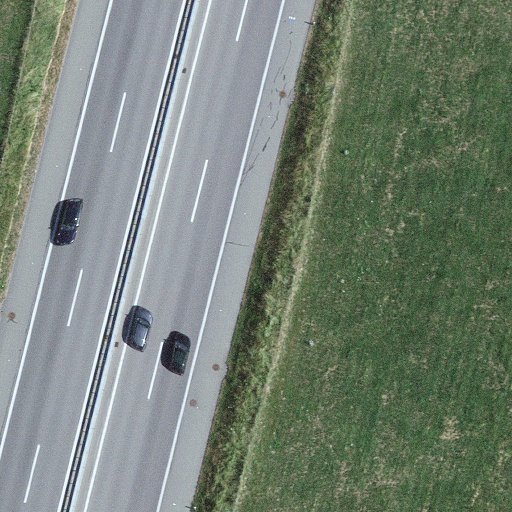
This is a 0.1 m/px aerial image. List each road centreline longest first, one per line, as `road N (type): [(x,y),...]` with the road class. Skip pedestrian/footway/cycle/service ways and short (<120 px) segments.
road 1 (motorway): [(147,0),(22,511)]
road 2 (motorway): [(120,511),(245,0)]
